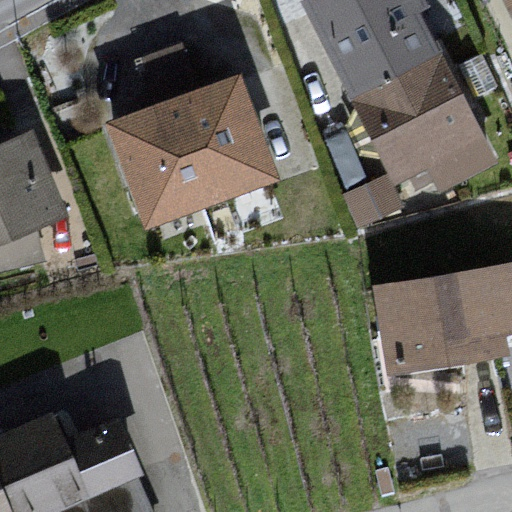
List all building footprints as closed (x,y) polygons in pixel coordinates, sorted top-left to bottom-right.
[(416,0),(311,0),(298,6),(393,215),(494,170),(416,0)] [(511,0),(492,0),(511,39),(511,0)] [(230,80),(96,129),(134,232),(268,183),(230,80)] [(28,131),(0,141),(0,274),(40,259),(28,231),(63,217),(28,131)] [(511,269),(371,293),(380,376),(501,362),(500,340),(511,337),(511,269)] [(107,393),(39,415),(76,500),(137,472),(107,393)] [(39,415),(0,433),(0,511),(50,511),(76,500),(39,415)]
